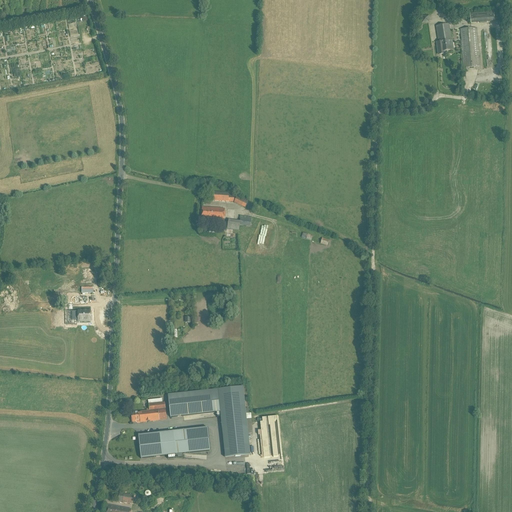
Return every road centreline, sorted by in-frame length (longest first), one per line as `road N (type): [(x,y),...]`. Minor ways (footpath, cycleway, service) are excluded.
road 1 (tertiary): [(92,511),(108,428),(122,120),(90,0)]
road 2 (track): [(464,97),(436,96),(425,107),(377,114),(368,511)]
